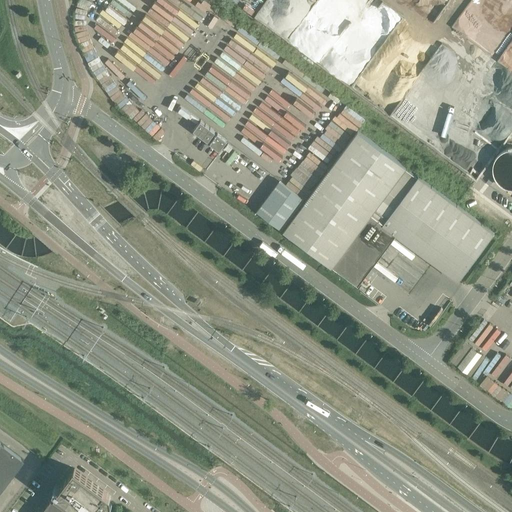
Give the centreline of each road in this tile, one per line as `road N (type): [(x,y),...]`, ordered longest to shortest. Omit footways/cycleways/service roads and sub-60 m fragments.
road 1 (secondary): [(12,186),(432,511)]
road 2 (unclassified): [(426,361),(80,103),(60,96)]
road 3 (secondary): [(271,375),(165,289),(23,147)]
road 4 (tertiary): [(250,511),(200,472),(0,349)]
road 5 (tertiary): [(0,363),(230,511)]
road 6 (secondary): [(476,511),(271,375)]
road 7 (secondary): [(454,511),(271,375)]
road 8 (unclassified): [(511,245),(426,361)]
